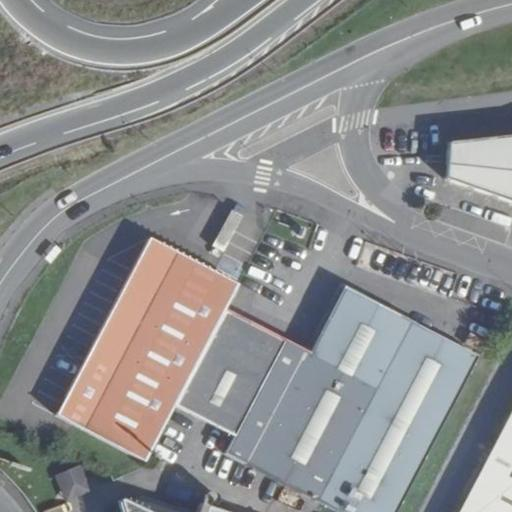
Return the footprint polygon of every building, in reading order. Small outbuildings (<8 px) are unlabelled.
[(511,137),(448,143),(445,182),(511,204),(511,137)] [(57,416),(146,464),(176,407),(225,312),(239,285),(151,240),(57,416)] [(333,511),(396,511),(477,358),(347,290),(310,356),(283,343),(242,321),(192,415),(233,437),(224,455),(333,511)] [(192,415),(242,321),(225,312),(176,407),(192,415)] [(511,511),(511,410),(458,511),(511,511)] [(65,472),(65,503),(91,491),(80,466),(65,472)]
